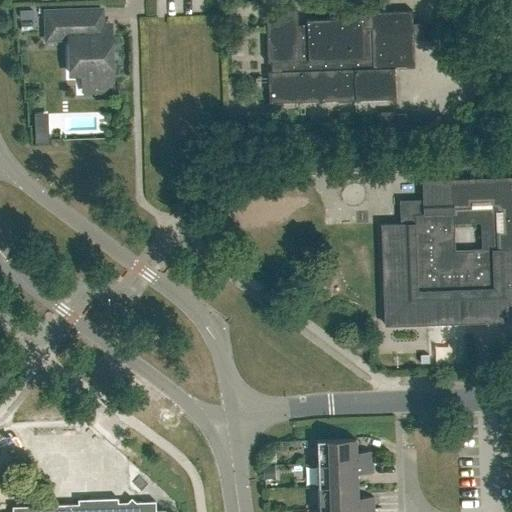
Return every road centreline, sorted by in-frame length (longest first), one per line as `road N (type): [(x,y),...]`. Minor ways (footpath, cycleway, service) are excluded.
road 1 (tertiary): [(232,418),(227,377),(204,321),(3,163)]
road 2 (residential): [(232,418),(332,404),(511,399)]
road 3 (tertiary): [(0,260),(209,419)]
